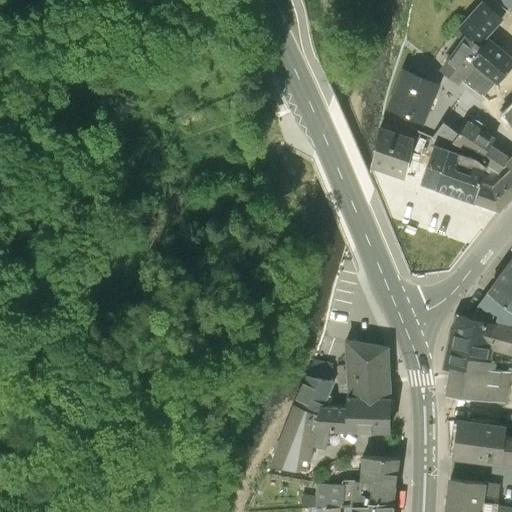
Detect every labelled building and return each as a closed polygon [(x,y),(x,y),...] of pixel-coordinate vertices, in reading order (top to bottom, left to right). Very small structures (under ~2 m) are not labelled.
[(511,0),(487,0),(484,3),(503,18),(511,8),(511,0)] [(486,40),(503,18),(484,3),(481,1),(456,32),(459,33),(464,38),(462,40),(476,51),(486,40)] [(485,97),(495,84),(467,62),(476,51),(462,40),(464,38),(459,33),(440,57),(448,63),(441,72),(460,86),(464,81),(485,97)] [(495,84),(511,62),(511,60),(486,40),(476,51),(467,62),(495,84)] [(387,110),(424,125),(426,120),(440,86),(402,71),(387,110)] [(459,135),(432,115),(430,122),(426,120),(424,125),(420,131),(452,144),(459,135)] [(382,120),(380,130),(414,140),(416,132),(382,120)] [(510,156),(491,145),(495,138),(468,121),(459,135),(452,144),(499,173),(505,166),(502,164),(510,156)] [(414,140),(380,130),(371,169),(405,180),(413,149),(414,140)] [(414,140),(413,149),(431,156),(435,145),(436,140),(419,134),(416,132),(414,140)] [(434,190),(448,150),(435,145),(431,156),(421,185),(434,190)] [(434,190),(473,204),(481,182),(485,170),(474,166),(471,174),(456,169),(461,154),(448,150),(434,190)] [(511,172),(511,153),(510,156),(503,164),(505,166),(508,169),(511,172)] [(499,213),(511,199),(511,172),(508,169),(492,186),(481,182),(473,204),(499,213)] [(511,258),(487,292),(511,309),(511,258)] [(479,304),(473,319),(511,327),(511,309),(487,292),(479,304)] [(465,370),(467,357),(492,361),(493,352),(511,355),(511,327),(473,319),(457,315),(453,329),(445,366),(452,368),(465,370)] [(387,347),(345,340),(346,366),(338,366),(338,381),(312,377),(307,375),(294,403),(318,413),(312,427),(316,429),(328,430),(389,431),(391,397),(387,347)] [(465,370),(452,368),(448,394),(505,403),(511,371),(508,370),(497,368),(498,362),(492,361),(467,357),(465,370)] [(318,413),(294,403),(280,440),(312,451),(314,445),(327,447),(328,430),(316,429),(312,427),(318,413)] [(458,420),(452,460),(500,467),(500,466),(504,436),(506,426),(458,420)] [(511,436),(504,436),(500,466),(511,467),(511,436)] [(312,451),(280,440),(269,467),(288,469),(300,470),(302,458),(311,459),(312,451)] [(389,444),(388,457),(398,457),(400,445),(389,444)] [(328,447),(327,447),(314,445),(312,451),(311,459),(302,458),(300,470),(288,469),(287,479),(313,482),(314,470),(317,471),(325,467),(328,447)] [(340,511),(341,507),(351,507),(351,505),(368,503),(369,500),(393,501),(398,457),(388,457),(351,456),(351,479),(343,479),(343,483),(317,483),(315,497),(302,499),(303,510),(317,508),(316,511),(340,511)] [(450,479),(445,511),(481,511),(484,483),(450,479)] [(483,482),(484,483),(481,511),(498,511),(499,507),(502,484),(483,482)] [(351,505),(351,507),(350,511),(393,511),(393,501),(369,500),(368,503),(351,505)]
